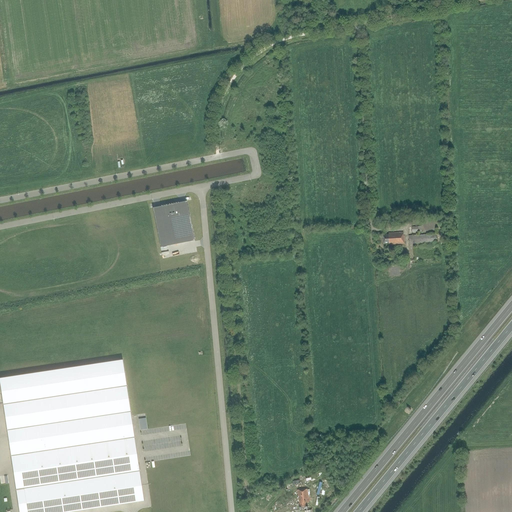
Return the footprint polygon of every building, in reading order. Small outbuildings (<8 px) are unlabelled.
[(187,201),(153,208),(160,247),(195,240),(187,201)] [(390,245),(405,244),(405,237),(404,237),(404,232),(389,233),(389,235),(383,235),(384,243),(390,243),(390,245)] [(413,243),(437,242),(437,234),(410,236),(410,247),(413,247),(413,243)] [(66,511),(144,500),(123,360),(0,378),(0,384),(19,511),(66,511)] [(305,503),(309,502),(307,489),(297,490),(299,501),(300,507),(301,507),(302,509),(306,508),(305,503)]
